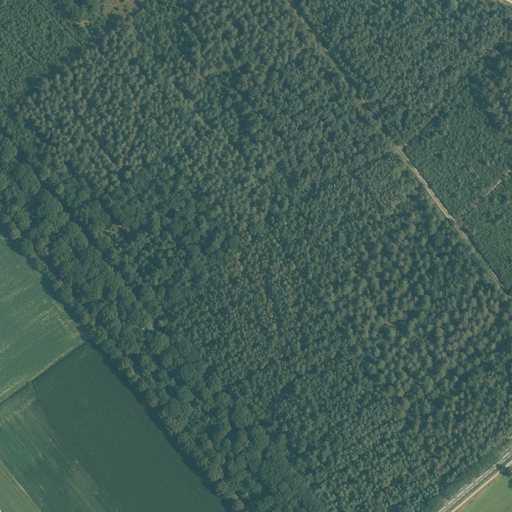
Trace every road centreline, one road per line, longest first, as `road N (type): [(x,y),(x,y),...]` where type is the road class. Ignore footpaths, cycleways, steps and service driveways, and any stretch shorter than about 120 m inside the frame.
road 1 (track): [(0,207),(249,511)]
road 2 (track): [(511,295),(285,0)]
